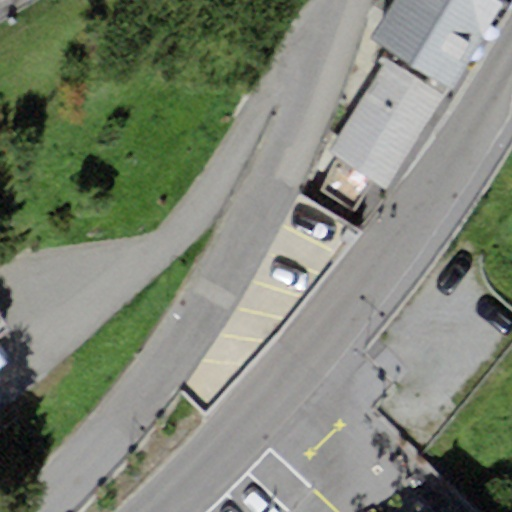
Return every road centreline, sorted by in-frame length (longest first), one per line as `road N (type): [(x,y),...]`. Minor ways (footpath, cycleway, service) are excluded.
road 1 (residential): [(19,511),(64,471),(192,307),(280,150),(335,0)]
road 2 (tertiary): [(149,511),(351,295),(437,177),(511,44)]
